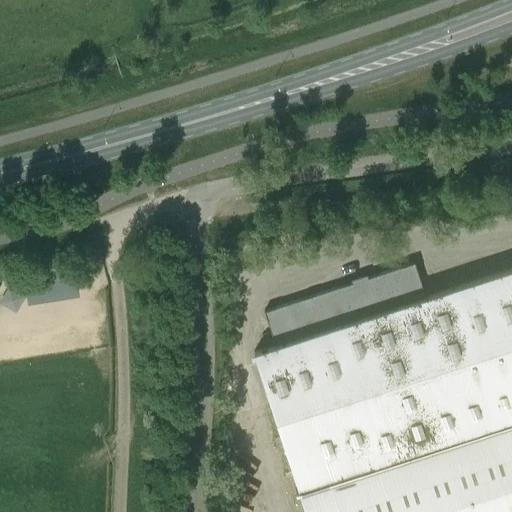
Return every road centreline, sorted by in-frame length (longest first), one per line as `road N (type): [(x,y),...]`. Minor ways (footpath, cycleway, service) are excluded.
road 1 (unclassified): [(117,511),(122,414),(112,225),(154,206)]
road 2 (primary): [(511,3),(209,118)]
road 3 (unclassified): [(511,147),(195,194)]
road 4 (unclassified): [(192,511),(195,194)]
road 5 (primary): [(209,118),(245,116),(511,26)]
road 6 (primary): [(209,118),(0,173)]
